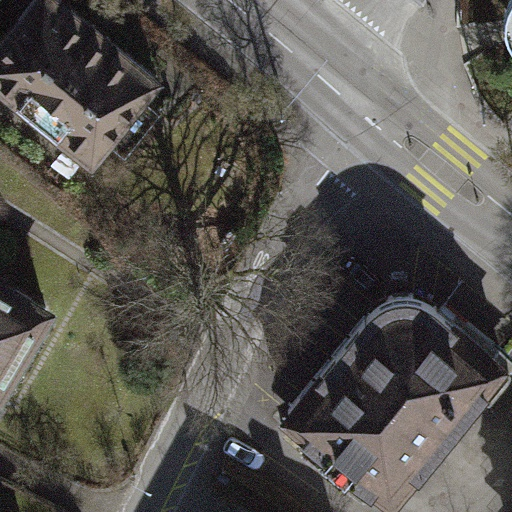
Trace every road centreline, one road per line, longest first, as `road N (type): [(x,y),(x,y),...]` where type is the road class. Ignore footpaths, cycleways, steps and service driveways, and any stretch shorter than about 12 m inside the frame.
road 1 (residential): [(136,511),(351,93)]
road 2 (tertiary): [(511,224),(351,93)]
road 3 (tertiary): [(351,93),(244,0)]
